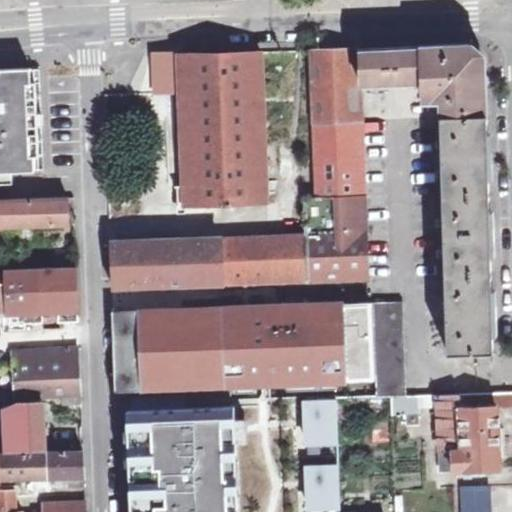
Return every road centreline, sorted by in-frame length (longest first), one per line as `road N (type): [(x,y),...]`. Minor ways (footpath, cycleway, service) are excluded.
road 1 (residential): [(103,511),(84,24)]
road 2 (residential): [(262,16),(511,16)]
road 3 (residential): [(84,24),(262,16)]
